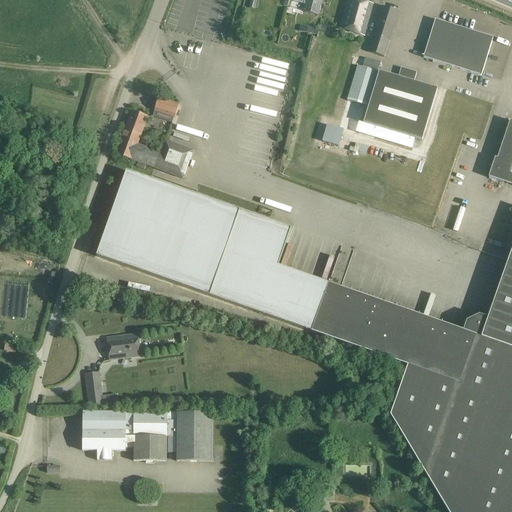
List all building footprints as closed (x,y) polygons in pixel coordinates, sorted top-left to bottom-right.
[(250,0),(249,8),(255,10),(258,0),(250,0)] [(289,0),(305,5),(303,11),(318,15),(322,2),(314,0),(289,0)] [(354,0),(348,0),(340,28),(364,35),(373,5),(354,0)] [(384,58),(400,12),(382,6),(368,52),(384,58)] [(481,76),(493,38),(435,20),(423,58),(481,76)] [(314,33),(316,28),(300,25),(299,30),(314,33)] [(365,58),(362,68),(378,72),(380,63),(365,58)] [(347,100),(368,107),(378,72),(362,68),(357,66),(347,100)] [(398,78),(378,72),(368,107),(362,124),(422,142),(438,90),(414,83),(417,73),(401,68),(398,78)] [(323,99),(346,92),(340,74),(317,81),(323,99)] [(180,105),(159,98),(154,111),(175,118),(180,105)] [(309,120),(323,123),(327,106),(313,103),(309,120)] [(138,145),(148,118),(132,112),(116,155),(183,180),(194,151),(165,141),(161,154),(138,145)] [(511,184),(511,120),(498,158),(496,157),(489,177),(511,184)] [(188,143),(190,138),(176,132),(174,137),(188,143)] [(312,332),(328,285),(278,267),(292,229),(127,172),(97,257),(221,301),(312,332)] [(408,366),(408,368),(391,416),(447,511),(511,511),(511,251),(488,321),(479,318),(468,324),(465,333),(328,285),(312,332),(408,366)] [(140,357),(137,335),(107,339),(110,361),(140,357)] [(104,407),(99,373),(85,375),(89,409),(104,407)] [(83,413),(83,452),(97,452),(97,461),(112,461),(112,452),(125,452),(125,444),(134,444),(133,462),(166,462),(167,438),(176,438),(176,462),(213,463),(213,414),(177,414),(177,422),(167,422),(167,413),(126,413),(83,413)] [(289,484),(280,479),(274,487),(268,483),(266,487),(272,491),(263,504),(270,509),(282,493),(283,493),(289,484)]
